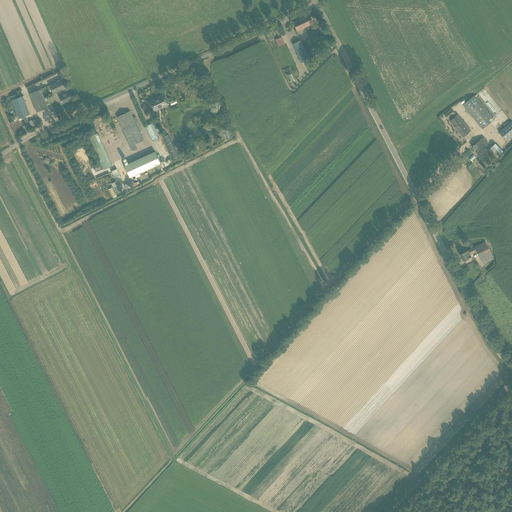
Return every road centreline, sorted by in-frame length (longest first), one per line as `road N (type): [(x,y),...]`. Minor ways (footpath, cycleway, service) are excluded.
road 1 (unclassified): [(511,368),(316,2)]
road 2 (unclassified): [(0,153),(316,2)]
road 3 (unclassified): [(391,511),(511,380)]
